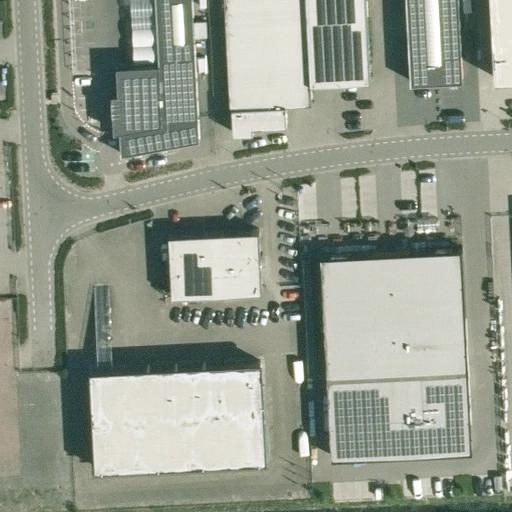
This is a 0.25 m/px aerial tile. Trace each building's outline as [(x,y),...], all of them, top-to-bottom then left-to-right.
[(155,0),(156,13),(132,15),(133,25),(157,23),(159,61),(117,63),(118,91),(112,91),(114,130),(120,128),(121,153),(199,138),(192,0),(155,0)] [(312,102),(311,82),(306,0),(224,0),(230,106),(232,106),(233,132),(253,131),(253,125),(287,123),(286,103),(312,102)] [(306,0),(311,82),(371,79),(366,0),(306,0)] [(462,78),(461,56),(458,0),(406,0),(411,81),(437,79),(462,78)] [(511,0),(490,0),(495,77),(511,76),(511,0)] [(262,289),(259,228),(169,233),(172,294),(262,289)] [(462,246),(321,253),(331,455),(412,451),(412,442),(470,439),(470,424),(471,424),(462,246)] [(98,466),(98,465),(264,457),(265,458),(266,458),(267,457),(267,456),(266,456),(266,455),(262,386),(260,360),(92,368),(93,394),(96,464),(95,464),(95,465),(95,466),(96,466),(97,467),(97,466),(98,466)] [(43,441),(43,416),(27,416),(27,441),(43,441)] [(78,449),(77,438),(59,439),(59,450),(78,449)]
